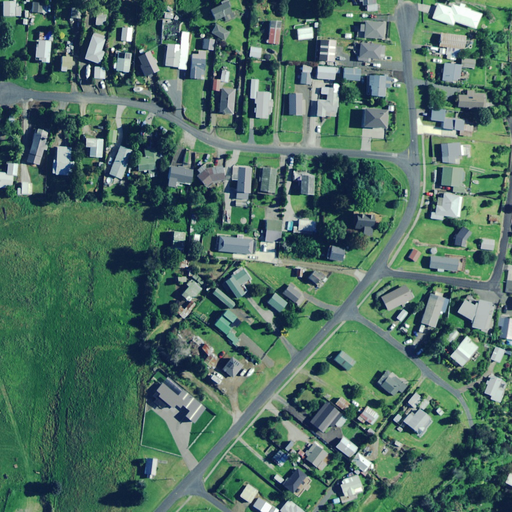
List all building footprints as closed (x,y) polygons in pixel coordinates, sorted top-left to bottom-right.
[(353,0),(354,1),(361,1),(361,5),(365,4),(365,11),(376,10),(375,0),(353,0)] [(16,1),(3,1),(2,15),(20,16),(20,6),(16,6),(16,1)] [(47,3),(32,1),(31,12),(47,13),(47,3)] [(234,17),(226,1),(209,9),(215,20),(223,16),(226,21),(234,17)] [(463,4),(459,3),(458,6),(451,4),(450,7),(437,3),(432,18),(453,25),(454,21),(474,28),(480,13),(462,7),(463,4)] [(106,12),(96,11),(95,24),(105,25),(106,12)] [(279,21),(269,20),(268,43),(278,43),(279,21)] [(383,22),(360,20),(359,31),(363,31),(363,37),(382,39),(383,22)] [(228,32),(215,24),(210,33),(223,40),(228,32)] [(131,28),(122,27),(121,40),(130,41),(131,28)] [(312,38),(311,27),(296,29),(297,39),(312,38)] [(465,35),(440,33),(439,46),(446,47),(446,52),(458,53),(459,48),(463,49),(465,35)] [(107,37),(99,34),(98,37),(91,35),(83,58),(99,64),(104,51),(102,51),(107,37)] [(48,62),(50,41),(36,40),(34,61),(48,62)] [(379,44),(359,42),(357,60),(367,61),(367,58),(378,59),(379,44)] [(178,45),(166,44),(164,65),(177,66),(177,68),(186,69),(188,48),(178,47),(178,45)] [(136,49),(139,55),(137,57),(141,65),(139,66),(144,77),(158,70),(148,51),(144,53),(141,47),(136,49)] [(260,48),(250,47),(249,56),(259,57),(260,48)] [(130,53),(117,52),(116,62),(113,62),(112,70),(128,72),(130,53)] [(198,58),(198,54),(194,54),(194,58),(191,57),(189,78),(203,79),(205,59),(198,58)] [(72,56),(61,55),(60,70),(65,71),(66,69),(71,69),(72,56)] [(352,55),(337,55),(336,63),(351,64),(352,55)] [(474,59),(461,58),(460,66),(474,67),(474,59)] [(460,64),(443,63),(442,80),(458,82),(460,64)] [(312,66),(302,65),(300,83),(310,84),(312,66)] [(105,67),(94,66),(93,78),(104,78),(105,67)] [(340,67),(333,67),(316,66),(315,78),(333,79),(333,73),(339,73),(340,67)] [(360,68),(343,67),(343,79),(359,80),(360,68)] [(228,71),(220,70),(220,81),(228,81),(228,71)] [(389,76),(368,74),(367,86),(366,86),(365,95),(383,96),(384,87),(388,87),(389,76)] [(273,99),(269,99),(270,92),(257,92),(258,79),(251,79),(250,98),(254,98),(253,103),(255,103),(254,117),(267,118),(267,114),(272,114),(273,99)] [(324,115),(336,116),(338,84),(333,83),(332,88),(321,87),(320,93),(326,94),(326,100),(317,99),(316,116),(324,117),(324,115)] [(235,89),(221,88),(219,112),(232,114),(235,89)] [(473,107),(483,108),(484,93),(473,93),(473,90),(467,90),(467,95),(458,94),(457,107),(468,107),(468,109),(473,110),(473,107)] [(301,94),(288,94),(288,114),(300,115),(300,113),(304,113),(304,105),(300,104),(301,94)] [(387,110),(363,108),(362,127),(385,128),(387,110)] [(445,109),(431,108),(430,120),(443,121),(442,128),(470,131),(471,120),(444,117),(445,109)] [(48,132),(35,128),(26,161),(38,164),(43,149),(48,132)] [(116,129),(107,129),(107,146),(112,146),(112,142),(115,142),(116,129)] [(101,157),(102,139),(85,138),(84,146),(89,147),(89,150),(86,149),(86,156),(101,157)] [(459,145),(459,143),(440,143),(441,163),(454,162),(454,155),(469,155),(469,144),(459,145)] [(132,151),(120,146),(108,174),(120,179),(132,151)] [(155,147),(144,146),(144,157),(137,157),(136,170),(149,171),(149,176),(158,177),(159,156),(155,156),(155,147)] [(71,147),(56,147),(55,160),(52,160),(51,174),(72,175),(73,161),(70,161),(71,147)] [(16,164),(6,163),(5,173),(0,172),(0,187),(4,188),(4,186),(11,187),(12,175),(15,175),(16,164)] [(192,170),(170,165),(166,186),(173,187),(174,181),(189,184),(192,170)] [(195,175),(204,187),(212,182),(223,181),(222,166),(205,168),(195,175)] [(463,168),(442,166),(440,185),(452,186),(452,192),(463,193),(463,186),(461,186),(463,168)] [(276,169),(262,167),(259,190),(273,192),(276,169)] [(307,176),(294,175),(294,180),(300,181),(299,194),(313,194),(314,174),(307,174),(307,176)] [(31,183),(21,183),(21,188),(17,188),(17,194),(31,194),(31,183)] [(461,196),(443,193),(441,206),(436,205),(435,211),(431,211),(430,218),(441,220),(442,215),(457,217),(461,196)] [(202,213),(192,211),(190,223),(195,223),(196,216),(201,217),(202,213)] [(373,214),(352,212),(350,228),(363,229),(362,235),(371,235),(373,214)] [(281,221),(260,219),(259,229),(265,230),(264,241),(279,242),(281,221)] [(316,221),(298,220),(298,227),(293,227),(293,232),(315,234),(316,221)] [(467,228),(462,227),(456,237),(454,244),(464,247),(469,231),(467,228)] [(184,232),(173,231),(172,240),(183,240),(184,232)] [(494,240),(482,238),(481,249),(493,250),(494,240)] [(183,242),(172,242),(171,251),(183,252),(183,242)] [(344,248),(328,245),(326,259),(342,261),(344,248)] [(448,250),(432,248),(430,259),(428,259),(426,266),(433,267),(433,273),(444,274),(448,250)] [(420,253),(413,249),(408,257),(415,262),(420,253)] [(190,260),(176,259),(175,267),(187,268),(188,263),(190,263),(190,260)] [(250,278),(243,268),(221,284),(226,292),(229,289),(236,299),(247,291),(243,286),(242,284),(250,278)] [(317,282),(319,283),(323,278),(314,271),(308,278),(315,284),(317,282)] [(185,286),(187,288),(181,295),(189,302),(200,289),(206,283),(196,274),(185,286)] [(412,298),(405,284),(380,297),(387,311),(412,298)] [(304,297),(289,285),(282,293),(298,305),(304,297)] [(235,304),(216,288),(212,293),(230,309),(235,304)] [(287,302),(274,293),(267,302),(279,312),(287,302)] [(448,300),(430,294),(420,323),(434,327),(440,312),(444,313),(448,300)] [(477,298),(476,303),(474,302),(474,305),(463,299),(456,312),(470,320),(470,322),(472,323),(470,327),(487,331),(494,302),(477,298)] [(407,313),(403,309),(396,318),(400,321),(407,313)] [(240,322),(226,310),(214,325),(226,334),(225,335),(235,344),(238,340),(233,336),(236,332),(231,327),(233,325),(236,328),(240,322)] [(511,339),(511,318),(499,317),(498,324),(501,325),(499,337),(511,339)] [(477,347),(465,337),(449,356),(461,366),(477,347)] [(504,350),(495,346),(490,359),(499,362),(504,350)] [(239,351),(235,348),(231,354),(235,357),(239,351)] [(354,361),(340,350),(333,359),(347,370),(354,361)] [(242,365),(225,353),(221,358),(227,362),(221,369),(239,383),(243,378),(236,373),(242,365)] [(407,386),(386,370),(376,383),(393,396),(398,390),(402,393),(407,386)] [(500,379),(491,375),(484,393),(492,396),(491,399),(499,402),(504,391),(497,388),(500,379)] [(199,415),(205,408),(182,388),(176,395),(162,383),(153,394),(157,397),(166,404),(172,409),(175,405),(179,408),(181,405),(188,411),(184,416),(193,423),(199,415)] [(421,398),(415,393),(407,402),(414,408),(421,398)] [(349,404),(340,396),(334,403),(343,411),(349,404)] [(427,403),(423,400),(419,406),(423,409),(427,403)] [(342,415),(325,401),(309,422),(322,432),(328,425),(331,427),(342,415)] [(310,419),(291,403),(286,409),(305,425),(310,419)] [(378,415),(366,406),(357,418),(363,423),(365,420),(371,425),(378,415)] [(417,408),(411,416),(408,413),(401,420),(420,436),(432,421),(417,408)] [(208,410),(202,417),(205,420),(212,413),(208,410)] [(402,423),(398,420),(401,417),(397,414),(392,420),(399,426),(402,423)] [(356,447),(343,436),(335,446),(348,457),(356,447)] [(326,453),(316,445),(305,459),(316,467),(326,453)] [(300,449),(297,453),(302,457),(305,453),(300,449)] [(288,458),(279,450),(272,458),(281,466),(288,458)] [(370,462),(358,453),(351,462),(363,471),(370,462)] [(144,457),(142,473),(146,474),(145,477),(150,478),(150,474),(153,475),(156,459),(144,457)] [(306,475),(297,468),(283,485),(292,493),(299,483),(302,485),(304,482),(302,480),(306,475)] [(283,479),(276,474),(273,478),(280,483),(283,479)] [(362,491),(357,475),(341,480),(342,484),(340,485),(344,497),(362,491)] [(282,491),(274,484),(270,489),(278,495),(282,491)] [(380,495),(377,492),(371,497),(374,500),(380,495)] [(276,511),(277,510),(258,498),(252,506),(261,511),(276,511)]
